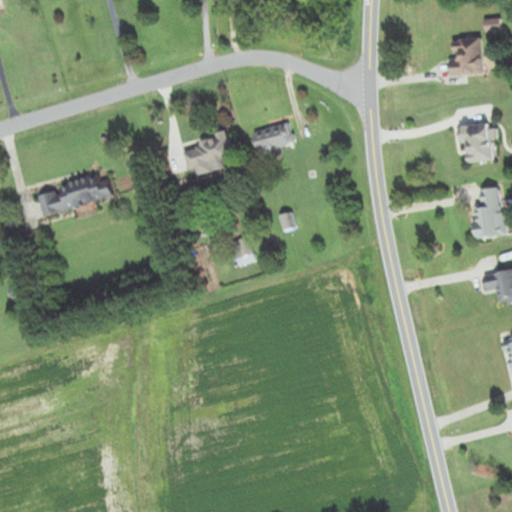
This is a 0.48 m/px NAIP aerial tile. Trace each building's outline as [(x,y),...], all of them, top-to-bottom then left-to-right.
[(483,75),(482,40),(452,41),(453,60),(450,60),(451,76),(483,75)] [(259,154),(295,144),(290,123),(254,133),(259,154)] [(491,141),(496,140),(493,123),(461,127),(466,164),(494,161),(491,141)] [(198,176),(229,169),(227,160),(234,158),(228,134),(197,142),(199,149),(184,152),(189,171),(197,169),(198,176)] [(39,192),(44,215),(113,200),(108,177),(39,192)] [(473,206),(478,240),(511,236),(508,213),(502,214),(499,188),(482,190),(484,204),(473,206)] [(283,232),(296,229),(292,214),(280,217),(283,232)] [(255,263),(250,239),(233,242),(238,267),(255,263)] [(511,304),(511,270),(484,277),(488,292),(498,290),(502,307),(511,304)]
